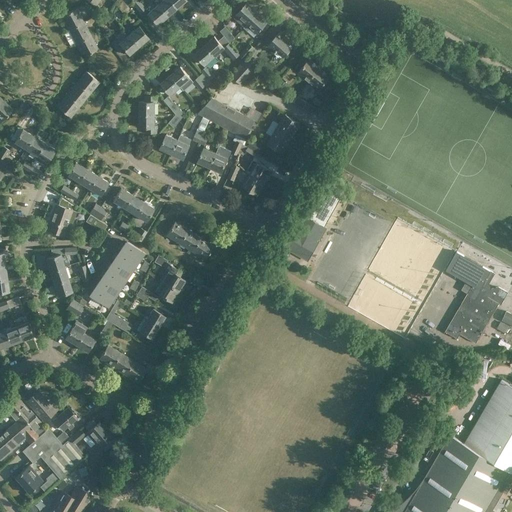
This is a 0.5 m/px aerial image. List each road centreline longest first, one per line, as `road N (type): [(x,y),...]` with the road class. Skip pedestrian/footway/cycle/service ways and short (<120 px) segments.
road 1 (residential): [(266,227),(357,81),(352,60),(284,0)]
road 2 (residential): [(48,354),(27,265),(32,216),(80,134),(116,120)]
road 3 (residential): [(155,420),(223,285),(266,227)]
road 4 (residential): [(266,227),(142,165),(116,120)]
road 5 (residential): [(476,369),(388,511)]
road 6 (residential): [(116,120),(123,84),(218,0)]
road 7 (residential): [(0,68),(26,92),(53,82),(52,50),(23,18)]
road 8 (residential): [(48,354),(155,420)]
